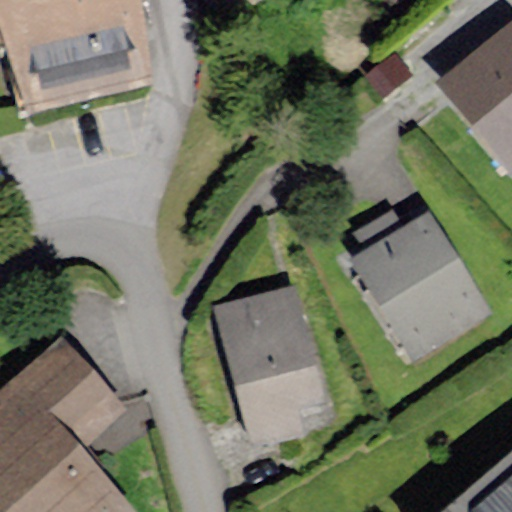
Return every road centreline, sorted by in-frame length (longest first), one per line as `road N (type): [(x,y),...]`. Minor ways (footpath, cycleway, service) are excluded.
road 1 (residential): [(207,511),(142,237)]
road 2 (residential): [(142,237),(180,18),(174,0)]
road 3 (residential): [(142,237),(35,247),(0,270)]
